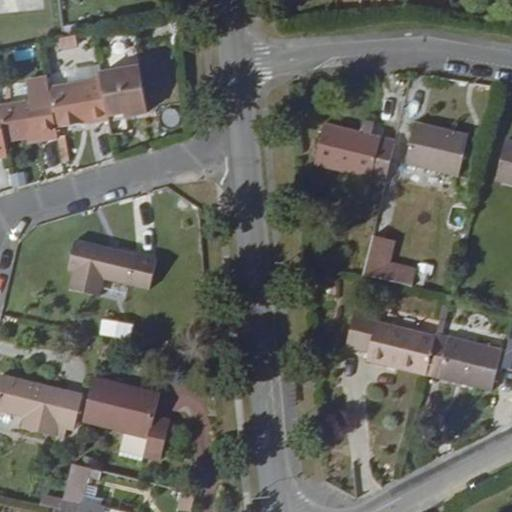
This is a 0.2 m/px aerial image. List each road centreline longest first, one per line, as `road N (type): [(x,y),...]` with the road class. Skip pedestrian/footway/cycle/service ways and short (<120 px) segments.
road 1 (tertiary): [(278,511),(248,143)]
road 2 (residential): [(243,68),(419,51),(511,68)]
road 3 (residential): [(248,143),(10,198),(0,217)]
road 4 (residential): [(511,444),(381,511)]
